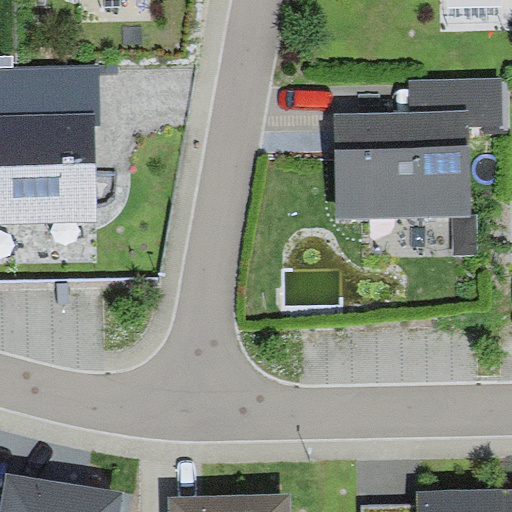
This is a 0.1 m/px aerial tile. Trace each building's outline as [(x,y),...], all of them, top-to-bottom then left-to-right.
[(0,118),(18,118),(17,68),(0,68),(0,118)] [(389,78),(390,110),(450,109),(451,124),(484,123),(483,76),(389,78)] [(314,112),(316,214),(453,211),(451,124),(450,109),(390,110),(314,112)] [(18,118),(0,118),(0,222),(76,222),(74,117),(18,118)] [(511,511),(511,486),(400,489),(400,503),(400,511),(511,511)] [(114,511),(115,504),(14,491),(10,511),(114,511)] [(273,511),(273,492),(149,494),(149,511),(273,511)] [(338,511),(400,511),(400,503),(339,504),(338,511)]
